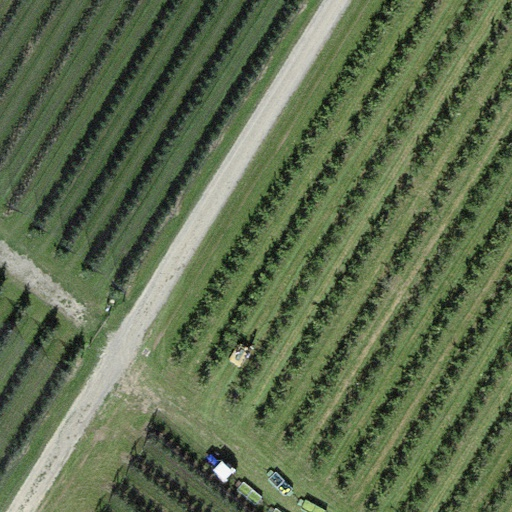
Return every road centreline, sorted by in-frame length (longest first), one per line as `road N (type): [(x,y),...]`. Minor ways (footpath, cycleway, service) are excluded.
road 1 (track): [(17,511),(334,0)]
road 2 (track): [(0,262),(115,351)]
